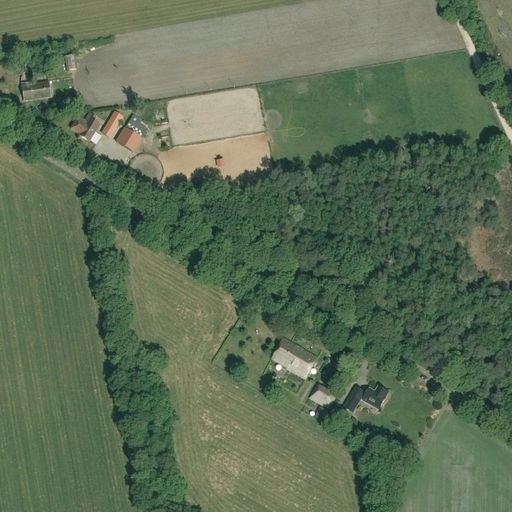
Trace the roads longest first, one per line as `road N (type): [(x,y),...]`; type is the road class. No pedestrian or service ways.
road 1 (tertiary): [(511,431),(0,125)]
road 2 (track): [(511,132),(450,0)]
